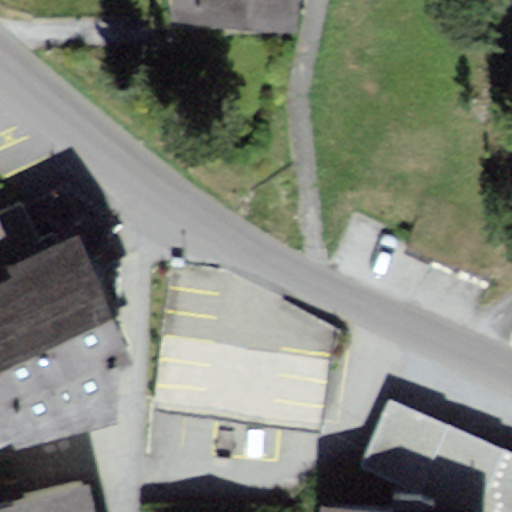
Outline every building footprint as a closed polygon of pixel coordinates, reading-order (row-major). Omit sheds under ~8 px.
[(176,0),(174,28),(291,36),(293,0),(176,0)] [(28,159),(0,172),(0,273),(72,238),(28,159)] [(131,360),(72,238),(0,273),(0,440),(119,380),(113,369),(131,360)] [(160,420),(323,442),(333,372),(170,350),(160,420)] [(446,511),(511,511),(511,460),(389,408),(360,476),(446,511)] [(0,511),(88,511),(84,491),(33,501),(0,509),(0,511)] [(323,511),(481,511),(482,506),(324,500),(323,511)]
